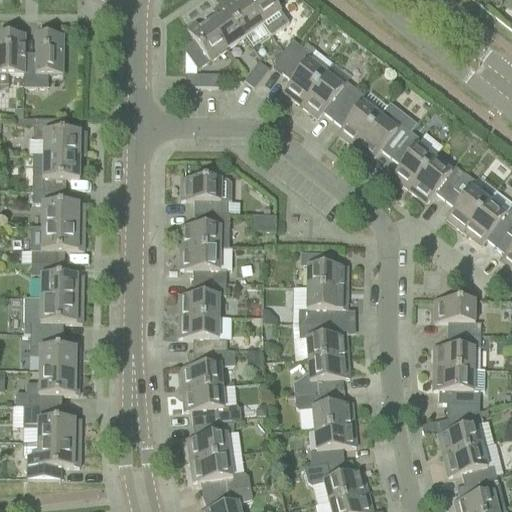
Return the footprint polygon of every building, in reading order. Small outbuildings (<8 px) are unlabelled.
[(268,39),(287,26),(273,6),(268,0),(243,0),(242,1),(261,29),(268,39)] [(244,41),(261,29),(242,1),(233,7),(230,2),(221,8),(244,41)] [(226,54),(244,41),(221,8),(212,15),(215,19),(206,26),(226,54)] [(197,74),(226,54),(206,26),(198,32),(195,27),(185,33),(193,45),(185,51),(185,57),(197,74)] [(0,95),(7,91),(7,79),(22,79),(22,92),(22,79),(23,79),(23,58),(23,40),(0,39),(0,95)] [(23,65),(23,40),(23,58),(23,79),(22,79),(22,92),(47,92),(47,79),(61,80),(62,40),(35,40),(35,66),(23,65)] [(296,59),(301,52),(291,44),(286,51),(296,59)] [(280,78),(296,59),(286,51),(271,70),(280,78)] [(307,65),(311,59),(301,52),(296,59),(280,78),(290,85),(282,96),(299,110),(324,78),(307,65)] [(253,93),(268,74),(258,66),(242,85),(253,93)] [(345,86),(341,92),(324,78),(299,110),(317,123),(322,117),(331,125),(355,94),(345,86)] [(217,92),(217,79),(184,79),(184,91),(217,92)] [(361,107),(365,102),(355,94),(331,125),(341,132),(336,138),(354,152),(378,120),(361,107)] [(22,124),(23,113),(13,113),(13,123),(15,123),(22,124)] [(400,129),(395,134),(378,120),(354,152),(371,166),(379,155),(389,162),(409,136),(400,129)] [(33,124),(22,124),(15,123),(14,132),(33,132),(33,144),(29,144),(28,160),(33,160),(78,161),(84,161),(85,137),(59,136),(59,124),(33,124)] [(415,149),(419,144),(409,136),(389,162),(399,170),(390,181),(408,194),(432,163),(415,149)] [(32,184),(32,196),(57,197),(58,184),(64,184),(78,185),(78,161),(33,160),(32,184)] [(454,171),(450,176),(432,163),(408,194),(425,208),(434,197),(443,205),(464,179),(454,171)] [(470,192),(474,186),(464,179),(443,205),(453,212),(445,223),(462,237),(487,205),(470,192)] [(180,183),(179,206),(193,206),(193,219),(228,219),(226,219),(226,207),(230,207),(230,188),(226,184),(220,184),(180,183)] [(57,208),(57,197),(32,196),(32,208),(42,209),(41,232),(83,233),(83,209),(57,208)] [(487,205),(462,237),(480,250),(488,240),(498,247),(511,229),(511,208),(504,219),(487,205)] [(228,254),(228,219),(193,219),(192,231),(179,231),(178,253),(218,254),(228,254)] [(275,221),(263,220),(251,220),(250,236),(274,237),(275,221)] [(511,229),(498,247),(494,252),(504,259),(499,265),(511,275),(511,229)] [(30,232),(29,256),(31,256),(30,268),(56,269),(56,256),(63,256),(82,257),(83,233),(41,232),(30,232)] [(228,254),(218,254),(178,253),(178,275),(192,275),(191,288),(224,288),(225,276),(218,275),(218,254),(228,254)] [(333,259),(332,259),(300,258),(299,271),(306,271),(306,293),(346,294),(346,271),(333,271),(333,259)] [(56,280),(56,269),(30,268),(30,280),(40,281),(40,304),(81,305),(82,281),(56,280)] [(224,301),(224,288),(191,288),(191,300),(178,299),(177,322),(217,323),(217,301),(224,301)] [(345,316),(346,294),(306,293),(305,315),(297,314),(297,329),(330,328),(331,315),(345,316)] [(40,304),(23,303),(22,340),(29,340),(55,340),(55,328),(81,329),(81,305),(40,304)] [(473,328),(473,305),(433,304),(433,327),(447,328),(446,340),(479,340),(480,328),(473,328)] [(217,344),(217,323),(177,322),(177,344),(192,344),(191,358),(225,357),(225,344),(217,344)] [(345,340),(331,341),(330,328),(297,329),(298,344),(305,343),(307,365),(347,362),(345,340)] [(54,352),(55,340),(29,340),(28,361),(38,361),(38,376),(77,377),(78,353),(54,352)] [(479,353),(479,340),(446,340),(446,352),(432,352),(432,374),(472,375),(473,353),(479,353)] [(186,372),(179,373),(181,395),(221,392),(219,373),(231,372),(234,368),(233,357),(225,357),(191,358),(193,372),(186,372)] [(308,377),(292,388),(294,401),(303,400),(342,397),(341,384),(349,384),(347,362),(307,365),(308,377)] [(484,375),(472,375),(432,374),(432,396),(437,396),(437,409),(478,409),(478,397),(484,397),(484,375)] [(77,401),(77,377),(38,376),(38,389),(25,389),(25,399),(15,399),(14,412),(24,412),(53,412),(54,400),(77,401)] [(235,410),(222,411),(221,392),(181,395),(183,417),(190,416),(191,429),(230,426),(240,425),(239,413),(235,410)] [(303,400),(294,401),(295,412),(298,415),(311,414),(313,434),(353,430),(351,408),(343,409),(342,397),(303,400)] [(258,410),(254,415),(255,421),(266,420),(265,409),(258,410)] [(53,424),(53,412),(24,412),(24,432),(37,432),(37,448),(79,449),(79,425),(53,424)] [(442,438),(436,439),(441,461),(480,451),(475,430),(481,428),(478,416),(446,424),(439,426),(442,438)] [(225,439),(232,438),(230,426),(191,429),(193,443),(185,444),(188,466),(228,461),(225,439)] [(341,453),(355,452),(353,430),(313,434),(315,456),(308,456),(310,472),(343,467),(341,453)] [(78,473),(79,449),(37,448),(36,462),(26,462),(26,484),(52,484),(52,472),(78,473)] [(492,471),(486,472),(480,451),(441,461),(447,482),(460,479),(463,491),(455,493),(495,483),(492,471)] [(247,480),(232,482),(228,461),(188,466),(191,488),(199,487),(202,501),(248,492),(247,480)] [(310,472),(302,474),(305,487),(311,490),(322,487),(327,507),(366,497),(361,475),(353,477),(346,479),(343,467),(310,472)] [(265,475),(262,481),(263,487),(274,485),(272,474),(265,475)] [(454,511),(502,511),(495,483),(455,493),(458,505),(453,506),(454,511)] [(237,511),(237,510),(252,506),(248,492),(202,501),(204,511),(237,511)] [(370,511),(366,497),(327,507),(315,510),(315,511),(370,511)]
